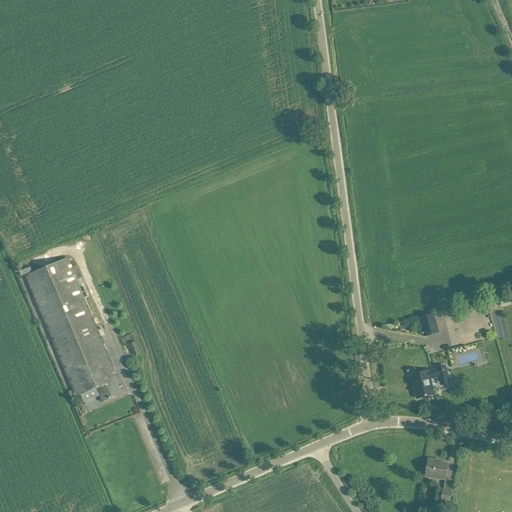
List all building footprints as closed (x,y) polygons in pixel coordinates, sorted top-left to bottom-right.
[(102,402),(122,394),(116,380),(118,379),(68,258),(26,276),(76,397),(97,388),(102,402)] [(425,336),(434,334),(439,332),(434,314),(419,318),(425,336)] [(135,342),(129,344),(134,356),(140,354),(135,342)] [(428,371),(411,375),(414,385),(416,384),(419,397),(417,398),(418,398),(434,394),(430,379),(439,376),(441,385),(449,383),(445,366),(437,368),(437,369),(428,372),(428,371)] [(446,480),(446,473),(448,463),(441,462),(441,461),(428,459),(425,477),(446,480)] [(450,505),(452,490),(442,489),(440,503),(450,505)]
